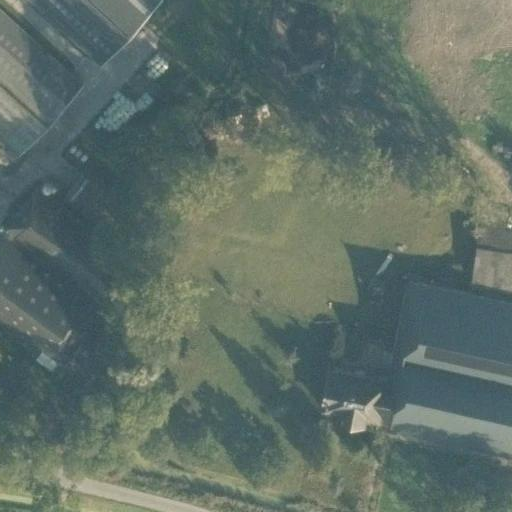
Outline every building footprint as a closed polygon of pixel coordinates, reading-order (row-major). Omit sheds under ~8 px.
[(158,0),(38,0),(104,59),(158,0)] [(0,7),(0,134),(21,154),(84,83),(0,7)] [(137,200),(89,164),(64,197),(113,232),(137,200)] [(139,257),(39,182),(0,233),(0,323),(39,353),(44,346),(87,379),(109,349),(85,330),(139,257)] [(477,242),(511,247),(511,226),(505,226),(508,204),(484,201),(477,242)] [(511,247),(477,242),(470,287),(511,293),(511,247)] [(332,366),(324,406),(339,410),(338,413),(365,419),(366,415),(380,418),(377,425),(511,453),(511,299),(468,291),(409,278),(395,347),(389,377),(332,366)]
